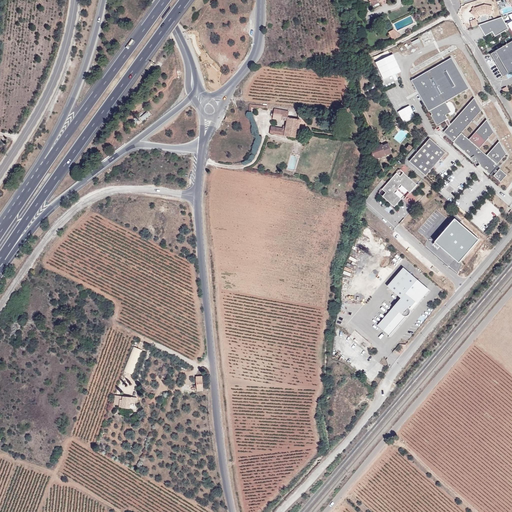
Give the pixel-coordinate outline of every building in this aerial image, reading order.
[(484,16),(494,12),(490,3),(472,11),(477,22),(485,18),(484,16)] [(481,25),(485,36),(494,32),(495,36),(509,30),(503,16),(481,25)] [(417,40),(416,36),(407,41),(409,45),(417,40)] [(511,41),(491,54),(504,76),(511,71),(511,41)] [(465,86),(448,54),(442,57),(407,76),(434,124),(439,121),(445,130),(450,124),(445,116),(444,113),(447,110),(441,100),(465,86)] [(399,76),(391,62),(377,70),(385,83),(399,76)] [(470,138),(462,132),(472,120),(482,108),(474,96),(450,124),(445,130),(444,132),(454,141),(453,142),(473,157),(479,166),(482,164),(494,174),(497,171),(498,172),(496,175),(504,181),(510,174),(503,167),(500,170),(499,169),(502,165),(500,163),(509,152),(501,139),(495,146),(489,154),(481,147),(487,139),(495,130),(487,117),(479,127),(470,138)] [(415,117),(409,105),(398,111),(404,122),(415,117)] [(281,120),(281,118),(282,115),(284,115),(284,116),(287,116),(288,111),(274,109),(273,118),(281,120)] [(284,115),(282,115),(281,118),(286,119),(285,125),(281,125),(281,127),(270,125),(269,131),(296,136),(299,119),(287,116),(284,116),(284,115)] [(410,163),(427,177),(447,153),(430,139),(410,163)] [(373,151),(370,152),(374,160),(392,154),(388,143),(383,144),(383,143),(371,147),(373,151)] [(401,172),(379,197),(396,210),(403,202),(405,203),(419,187),(401,172)] [(436,245),(460,266),(482,240),(457,219),(436,245)] [(416,315),(415,314),(414,313),(416,311),(417,312),(422,307),(420,306),(432,292),(407,272),(391,292),(406,303),(383,332),(396,343),(413,322),(414,321),(415,321),(416,319),(416,318),(416,317),(416,315)] [(133,375),(143,350),(134,347),(125,371),(133,375)] [(138,398),(126,398),(126,408),(138,408),(138,398)]
